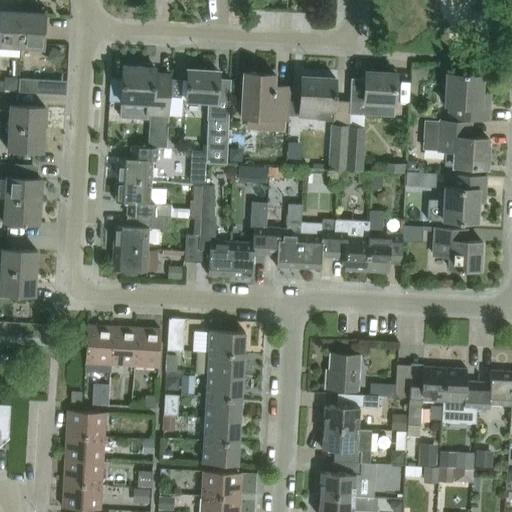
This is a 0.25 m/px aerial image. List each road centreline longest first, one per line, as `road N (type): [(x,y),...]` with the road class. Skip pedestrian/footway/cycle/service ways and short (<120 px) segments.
road 1 (residential): [(292,303),(81,296),(67,260),(84,27)]
road 2 (residential): [(84,27),(353,40),(355,0)]
road 3 (residential): [(292,303),(511,311)]
road 4 (residential): [(280,511),(292,303)]
road 5 (residential): [(49,407),(43,492),(8,490)]
